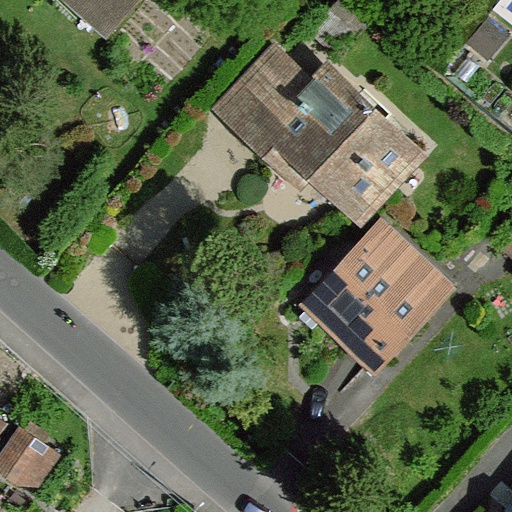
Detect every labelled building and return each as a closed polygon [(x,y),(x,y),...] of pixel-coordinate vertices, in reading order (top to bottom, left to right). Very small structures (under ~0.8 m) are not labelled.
[(69,0),(118,44),(157,0),(69,0)] [(507,35),(491,21),(474,43),(490,56),(507,35)] [(426,147),(290,30),(226,104),(361,221),(426,147)] [(392,222),(311,309),(379,372),(460,285),(392,222)] [(6,455),(41,481),(67,446),(32,420),(6,455)]
